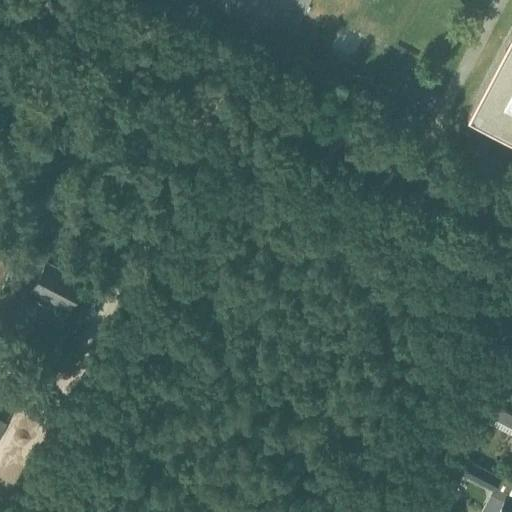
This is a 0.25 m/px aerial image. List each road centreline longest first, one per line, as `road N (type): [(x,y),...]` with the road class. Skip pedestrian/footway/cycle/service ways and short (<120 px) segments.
road 1 (unclassified): [(10,511),(224,87)]
road 2 (unclassified): [(511,217),(224,87)]
road 3 (track): [(224,87),(23,0)]
